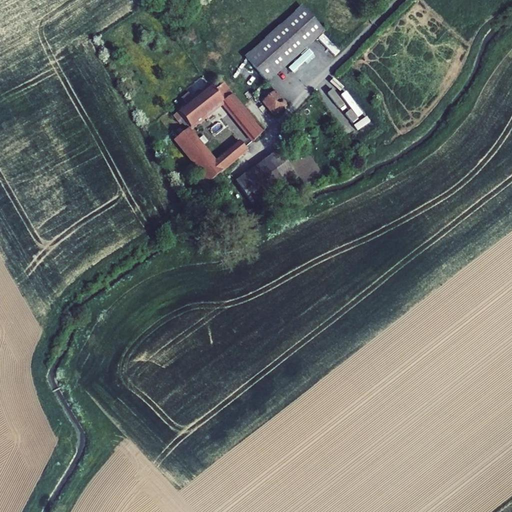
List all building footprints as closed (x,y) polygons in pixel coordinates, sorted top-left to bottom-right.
[(323,32),(301,8),(245,58),(267,82),(323,32)] [(262,132),(223,84),(214,92),(210,87),(193,100),(187,106),(177,113),(185,122),(190,128),(222,104),(252,141),(262,132)] [(274,116),(286,105),(268,84),(256,94),(274,116)] [(181,99),(187,106),(193,100),(188,94),(181,99)] [(185,122),(177,113),(173,116),(180,125),(185,122)] [(184,132),(181,128),(175,132),(179,137),(184,132)] [(247,151),(239,141),(214,161),(187,129),(184,132),(179,137),(174,140),(189,158),(194,165),(209,183),(221,172),(247,151)] [(177,168),(189,158),(174,140),(162,150),(177,168)] [(283,182),(286,186),(297,178),(278,151),(235,181),(251,205),(283,182)] [(202,188),(209,183),(194,165),(188,170),(202,188)]
